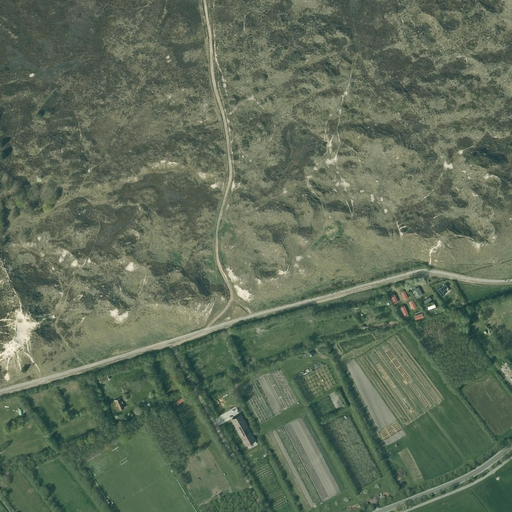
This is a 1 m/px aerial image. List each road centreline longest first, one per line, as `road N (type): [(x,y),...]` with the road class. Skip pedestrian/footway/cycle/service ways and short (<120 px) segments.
road 1 (track): [(0,394),(418,274),(511,283)]
road 2 (unknown): [(205,333),(231,293),(215,242),(229,152),(203,0)]
road 3 (track): [(169,345),(263,511)]
road 4 (tertiary): [(380,511),(471,475),(511,446)]
